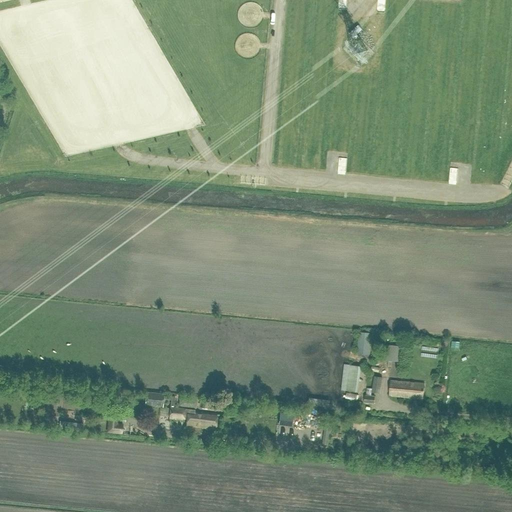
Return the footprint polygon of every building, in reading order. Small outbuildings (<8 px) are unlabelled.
[(346,391),(358,392),(361,367),(348,365),(346,391)] [(372,393),(380,394),(383,378),(373,376),(372,388),(367,388),(366,395),(365,395),(364,403),(374,404),(375,396),(371,395),(372,393)] [(389,396),(423,399),(424,383),(390,380),(389,396)] [(163,396),(163,394),(146,393),(145,405),(162,407),(163,399),(163,396)] [(173,408),(174,397),(163,396),(163,399),(171,400),(169,419),(173,420),(173,418),(176,418),(176,420),(181,421),(182,419),(187,419),(186,427),(206,429),(206,430),(215,431),(216,415),(194,412),(194,410),(173,408)] [(291,427),(293,411),(280,410),(278,426),(291,427)] [(106,433),(121,434),(123,425),(117,424),(117,419),(107,418),(106,433)]
